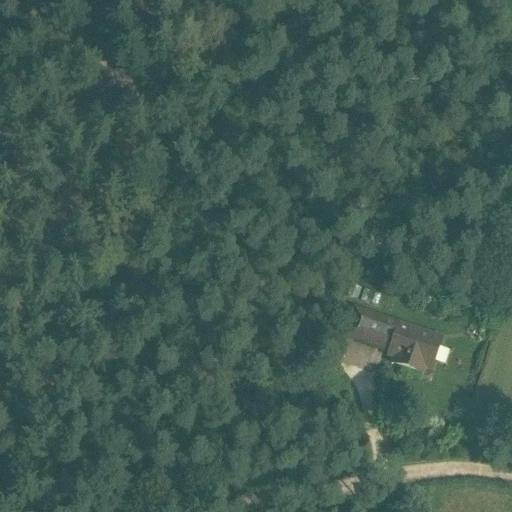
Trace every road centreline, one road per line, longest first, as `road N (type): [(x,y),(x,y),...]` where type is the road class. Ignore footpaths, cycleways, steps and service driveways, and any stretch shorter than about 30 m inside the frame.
road 1 (track): [(0,140),(198,67)]
road 2 (track): [(200,511),(385,477)]
road 3 (track): [(385,477),(441,467),(511,475)]
